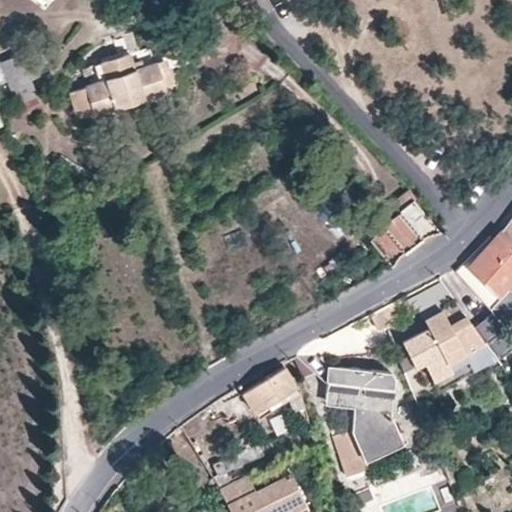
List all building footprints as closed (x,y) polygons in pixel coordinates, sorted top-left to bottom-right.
[(20,56),(18,50),(0,57),(0,65),(20,58),(20,56)] [(36,50),(20,56),(20,58),(37,52),(36,50)] [(44,70),(37,52),(20,58),(28,76),(44,70)] [(105,80),(69,93),(72,99),(79,97),(81,102),(85,101),(87,106),(91,115),(112,107),(113,110),(143,99),(142,97),(163,90),(173,86),(164,61),(155,64),(134,71),(134,69),(128,53),(98,62),(104,79),(105,80)] [(28,76),(20,58),(0,65),(0,70),(12,101),(34,92),(28,76)] [(419,243),(440,234),(414,204),(397,218),(419,243)] [(412,248),(419,243),(397,218),(383,228),(405,253),(412,248)] [(511,218),(502,231),(511,240),(511,218)] [(389,267),(405,253),(383,228),(369,243),(389,267)] [(472,251),(453,271),(485,316),(511,292),(511,240),(502,231),(494,239),(489,234),(472,251)] [(397,310),(392,302),(374,312),(381,326),(405,314),(402,307),(397,310)] [(475,344),(452,305),(437,313),(423,320),(428,329),(402,343),(414,367),(423,362),(433,381),(450,372),(444,361),(475,344)] [(381,326),(374,312),(368,315),(375,327),(381,326)] [(486,317),(468,331),(493,363),(511,349),(486,317)] [(328,371),(352,364),(328,361),(328,371)] [(255,410),(296,383),(284,364),(260,379),(243,389),(255,410)] [(361,448),(399,431),(390,411),(389,375),(375,366),(362,365),(352,364),(328,371),(327,392),(351,394),(351,401),(351,427),(331,437),(348,474),(369,465),(366,458),(361,448)] [(300,412),(307,410),(301,392),(295,394),(300,412)] [(327,399),(351,401),(351,394),(327,392),(327,399)] [(403,440),(399,431),(361,448),(366,458),(403,440)] [(218,468),(213,470),(219,483),(230,479),(232,478),(227,468),(265,452),(261,440),(214,458),(218,468)] [(307,502),(290,468),(255,486),(254,484),(247,471),(232,478),(230,479),(218,484),(226,499),(232,511),(303,511),(300,505),(307,502)] [(441,506),(448,504),(439,481),(432,484),(441,506)]
